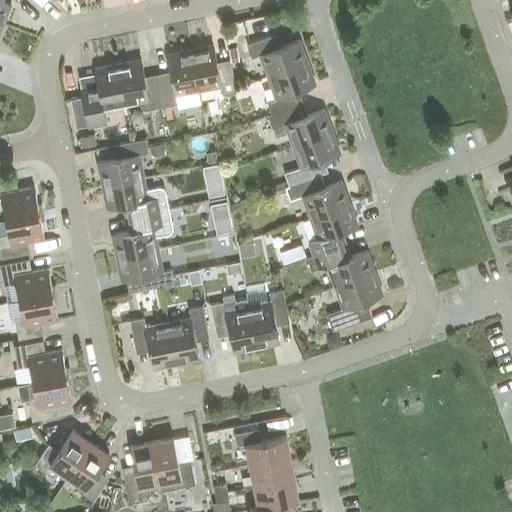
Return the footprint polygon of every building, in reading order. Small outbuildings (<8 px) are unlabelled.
[(0,0),(0,22),(3,24),(11,4),(0,0)] [(268,76),(306,62),(299,40),(275,48),(271,36),(246,45),(251,58),(260,54),(268,76)] [(190,50),(198,90),(220,86),(222,95),(236,92),(231,67),(218,69),(213,45),(190,50)] [(238,61),(236,47),(228,49),(230,62),(238,61)] [(175,95),(198,90),(190,50),(167,54),(172,78),(159,81),(164,107),(177,104),(175,95)] [(164,107),(159,81),(145,84),(141,59),(118,64),(126,104),(138,102),(144,110),(164,107)] [(271,114),(296,105),(291,92),(314,84),(306,62),(268,76),(272,88),(264,91),(267,101),(266,101),(271,114)] [(95,68),(96,73),(98,84),(81,87),(82,96),(88,125),(106,122),(103,109),(126,104),(118,64),(95,68)] [(293,145),(331,131),(324,109),(300,118),(296,105),(271,114),(267,115),(275,137),(288,133),(293,145)] [(289,186),(313,177),(321,174),(316,162),(339,153),(331,131),(293,145),(300,167),(284,173),(289,186)] [(100,144),(98,133),(82,136),(84,147),(100,144)] [(98,162),(102,185),(143,177),(138,154),(148,152),(145,139),(119,144),(122,157),(98,162)] [(151,156),(165,153),(163,143),(149,146),(151,156)] [(5,218),(39,212),(34,186),(18,190),(15,177),(0,180),(0,203),(2,203),(5,218)] [(107,208),(122,205),(125,204),(128,217),(170,209),(167,190),(166,188),(164,187),(163,186),(161,185),(159,185),(145,188),(143,177),(102,185),(107,208)] [(341,181),(325,187),(318,190),(313,177),(289,186),(285,187),(290,200),(302,195),(310,217),(349,203),(341,181)] [(309,242),(313,255),(344,244),(340,231),(357,225),(349,203),(310,217),(318,239),(309,242)] [(112,234),(117,257),(157,249),(155,236),(168,233),(170,232),(172,231),(173,229),(174,227),(174,225),(170,209),(128,217),(130,230),(112,234)] [(39,212),(5,218),(8,234),(0,235),(0,257),(0,258),(30,253),(27,241),(44,237),(39,212)] [(327,265),(335,286),(374,272),(366,250),(349,256),(344,244),(313,255),(306,257),(311,271),(327,265)] [(162,271),(157,249),(117,257),(121,280),(146,275),(148,288),(174,283),(171,269),(162,271)] [(19,300),(53,293),(48,268),(31,271),(29,259),(0,264),(0,267),(4,287),(16,284),(19,300)] [(382,294),(374,272),(335,286),(343,308),(326,314),(332,331),(364,319),(358,303),(382,294)] [(248,306),(256,347),(279,342),(274,318),(288,315),(282,289),(269,292),(271,302),(248,306)] [(224,301),(210,304),(215,330),(228,327),(233,351),(256,347),(248,306),(246,297),(236,299),(234,292),(222,295),(224,301)] [(53,293),(19,300),(22,316),(14,317),(18,339),(44,334),(41,322),(58,319),(53,293)] [(168,322),(176,363),(199,358),(194,334),(207,331),(202,306),(188,309),(190,318),(168,322)] [(176,363),(168,322),(145,327),(143,318),(130,320),(135,346),(148,343),(153,367),(176,363)] [(325,337),(330,349),(343,345),(338,332),(326,336),(325,337)] [(33,381),(66,375),(62,349),(45,353),(43,340),(13,346),(17,368),(30,366),(33,381)] [(21,400),(27,399),(32,421),(57,416),(55,404),(71,401),(66,375),(33,381),(18,384),(21,400)] [(12,412),(0,414),(0,428),(15,426),(12,412)] [(31,425),(14,428),(16,439),(33,436),(31,425)] [(249,462),(290,455),(286,436),(261,440),(259,428),(234,433),(237,446),(245,444),(249,462)] [(68,477),(91,442),(72,430),(59,451),(48,444),(34,465),(51,476),(57,474),(59,471),(68,477)] [(173,438),(153,442),(161,483),(162,490),(182,486),(183,487),(195,484),(190,460),(178,462),(173,438)] [(91,442),(68,477),(86,489),(81,496),(91,503),(105,482),(95,475),(109,455),(91,442)] [(161,483),(153,442),(130,446),(135,470),(123,473),(129,503),(146,500),(150,494),(150,492),(148,485),(161,483)] [(253,486),(294,478),(290,455),(249,462),(253,486)] [(289,502),(298,500),(294,478),(253,486),(257,507),(258,507),(289,502)] [(216,494),(227,492),(225,482),(214,484),(216,494)] [(227,492),(216,494),(217,501),(228,499),(227,492)] [(106,508),(109,496),(101,494),(98,506),(106,508)] [(291,511),(289,502),(258,507),(257,507),(248,509),(248,511),(291,511)]
